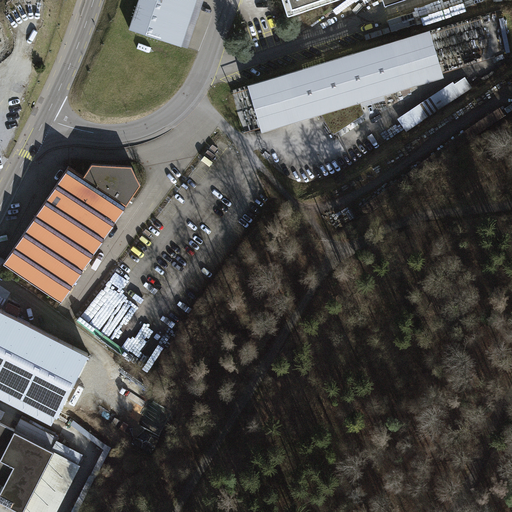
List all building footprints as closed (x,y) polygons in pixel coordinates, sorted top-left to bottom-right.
[(137,0),(128,29),(183,47),(198,0),(137,0)] [(282,0),(287,13),(327,0),(282,0)] [(445,74),(430,27),(248,82),(263,130),(321,112),(336,132),(364,112),(360,100),(445,74)] [(414,109),(422,123),(472,89),(464,77),(454,84),(454,83),(414,109)] [(4,263),(62,302),(141,184),(133,166),(93,163),(85,175),(70,165),(4,263)] [(0,384),(58,414),(90,353),(0,306),(0,384)] [(21,418),(15,430),(0,422),(0,482),(5,485),(0,495),(0,500),(22,511),(24,511),(55,451),(61,438),(21,418)] [(55,451),(24,511),(57,511),(81,465),(55,451)]
